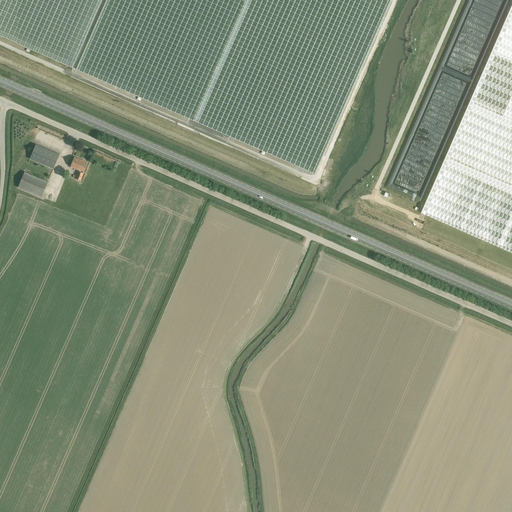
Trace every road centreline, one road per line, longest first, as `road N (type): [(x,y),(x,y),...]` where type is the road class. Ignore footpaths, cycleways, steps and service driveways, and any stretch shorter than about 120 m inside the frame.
road 1 (primary): [(511,305),(0,81)]
road 2 (unclassified): [(511,324),(3,102)]
